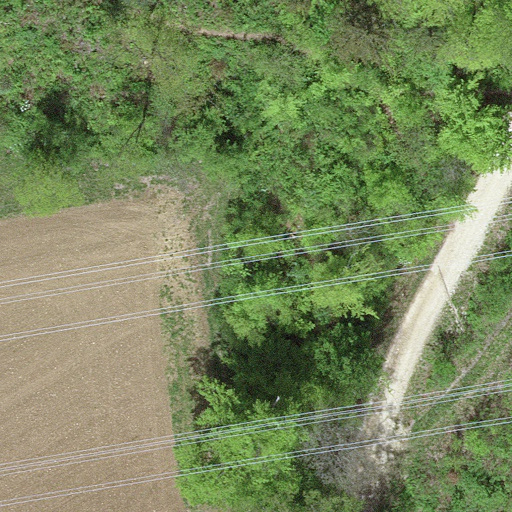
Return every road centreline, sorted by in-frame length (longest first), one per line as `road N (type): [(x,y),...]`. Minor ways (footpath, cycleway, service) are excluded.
road 1 (track): [(364,511),(383,411),(511,160)]
road 2 (track): [(375,454),(511,328)]
